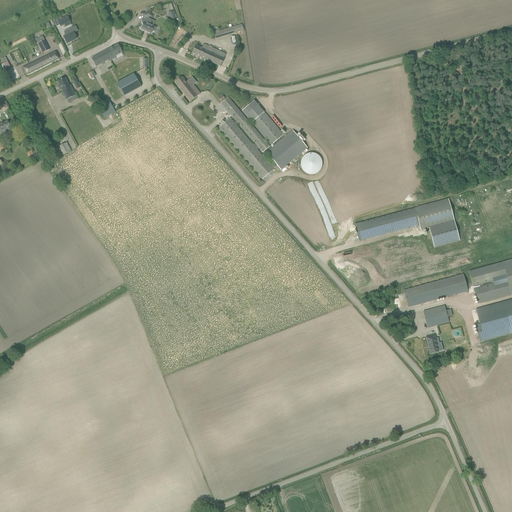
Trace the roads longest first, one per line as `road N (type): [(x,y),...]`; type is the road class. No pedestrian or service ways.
road 1 (unclassified): [(446,424),(426,382),(163,88),(155,68),(160,52)]
road 2 (unclassified): [(511,32),(274,92),(237,86),(160,52)]
road 3 (unclassified): [(213,511),(446,424)]
road 4 (unclassified): [(0,97),(117,36)]
